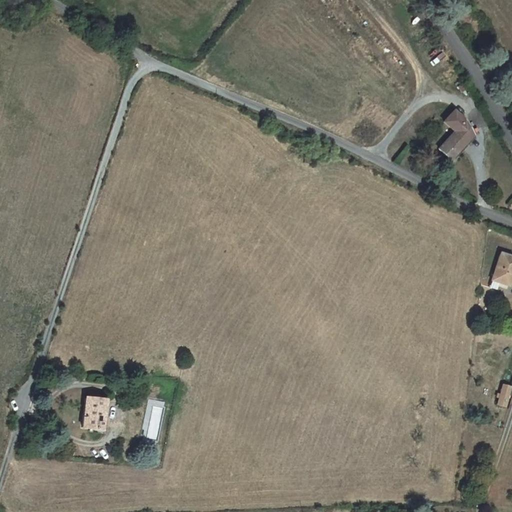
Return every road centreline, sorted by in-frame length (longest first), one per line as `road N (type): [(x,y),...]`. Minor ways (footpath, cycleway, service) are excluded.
road 1 (unclassified): [(511,224),(147,61),(40,0)]
road 2 (unknown): [(368,156),(415,100),(451,99),(476,123),(478,211)]
road 3 (unclassified): [(511,144),(421,0)]
